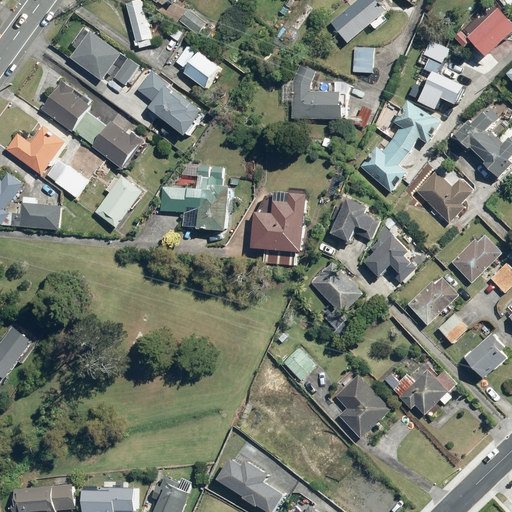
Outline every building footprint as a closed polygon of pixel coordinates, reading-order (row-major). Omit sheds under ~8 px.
[(145,0),(137,0),(130,2),(141,48),(157,44),(145,0)] [(358,0),(334,21),(352,42),(373,23),(378,29),(390,19),(385,13),(391,7),(387,1),(388,0),(358,0)] [(466,47),(475,39),(491,56),(511,36),(511,13),(504,5),(476,31),(470,25),(457,38),(466,47)] [(187,13),(182,20),(199,33),(204,26),(187,13)] [(72,46),(78,50),(72,57),(103,80),(118,92),(126,83),(128,85),(143,66),(94,28),(93,30),(88,26),(72,46)] [(187,67),(199,51),(192,45),(179,61),(187,67)] [(377,48),(357,46),(355,72),(376,73),(377,48)] [(203,50),(187,72),(210,89),(226,67),(203,50)] [(434,54),(427,69),(437,73),(425,99),(443,107),(449,95),(463,101),(471,83),(461,78),(468,64),(449,55),(446,60),(434,54)] [(319,85),(314,85),(320,70),(304,63),(296,80),(285,80),(285,101),(296,101),(295,118),(344,119),(344,124),(360,124),(368,128),(376,110),(366,105),(361,116),(349,116),(350,103),(345,102),(346,90),(319,90),(319,85)] [(190,137),(208,114),(173,85),(175,84),(156,68),(140,87),(157,101),(153,106),(190,137)] [(66,78),(45,108),(127,167),(149,137),(119,115),(112,123),(92,109),(98,101),(66,78)] [(398,123),(404,126),(398,137),(386,152),(380,147),(364,165),(375,175),(374,176),(381,183),(383,181),(395,191),(413,170),(406,164),(416,152),(424,136),(431,139),(438,127),(441,129),(447,119),(411,99),(398,123)] [(470,122),(454,136),(469,151),(471,149),(486,164),(484,165),(499,180),(511,167),(511,161),(511,159),(511,140),(510,138),(502,147),(487,133),(496,124),(484,113),(472,125),(470,122)] [(68,142),(46,125),(34,141),(23,132),(10,148),(43,174),(68,142)] [(66,157),(51,175),(79,199),(94,180),(66,157)] [(439,219),(445,213),(453,222),(471,206),(467,202),(480,189),(466,175),(457,184),(442,169),(421,190),(437,206),(432,211),(439,219)] [(13,202),(27,182),(12,171),(5,180),(0,176),(0,223),(64,228),(66,204),(25,202),(25,213),(24,213),(23,203),(13,202)] [(149,193),(126,176),(98,212),(121,229),(149,193)] [(233,211),(236,211),(237,198),(233,197),(234,184),(226,184),(226,177),(200,176),(200,188),(163,186),(162,211),(187,212),(186,226),(232,228),(233,211)] [(279,210),(259,209),(257,247),(310,249),(313,191),(280,189),(279,210)] [(375,205),(351,196),(338,233),(356,240),(359,233),(376,239),(385,215),(373,211),(375,205)] [(489,230),(456,262),(476,282),(509,249),(489,230)] [(377,253),(370,259),(385,276),(393,268),(404,280),(420,266),(410,254),(416,249),(400,232),(393,238),(389,233),(372,248),(377,253)] [(335,261),(314,280),(339,307),(329,316),(340,328),(353,316),(347,310),(365,293),(335,261)] [(511,289),(511,262),(510,261),(494,278),(509,293),(511,289)] [(465,294),(444,272),(412,303),(433,325),(465,294)] [(472,329),(457,314),(442,329),(456,344),(472,329)] [(12,324),(0,342),(0,385),(7,376),(11,378),(36,340),(12,324)] [(493,332),(467,356),(487,378),(508,359),(502,353),(507,348),(493,332)] [(304,379),(300,383),(359,445),(397,409),(355,366),(335,385),(300,348),(287,361),(304,379)] [(395,373),(389,379),(416,408),(420,405),(430,414),(445,400),(449,404),(458,395),(432,367),(427,372),(422,367),(414,375),(412,373),(404,381),(395,373)] [(352,451),(329,472),(361,507),(384,486),(352,451)] [(242,463),(232,456),(216,481),(242,497),(240,500),(256,509),(258,507),(266,511),(272,511),(283,495),(262,482),(268,474),(245,459),(242,463)] [(184,511),(195,487),(170,476),(166,486),(160,484),(156,495),(161,497),(155,511),(184,511)] [(79,483),(19,486),(20,511),(29,511),(80,509),(79,483)] [(117,489),(89,487),(87,511),(121,511),(122,509),(142,510),(143,486),(117,484),(117,489)] [(306,511),(330,511),(313,502),(306,511)]
